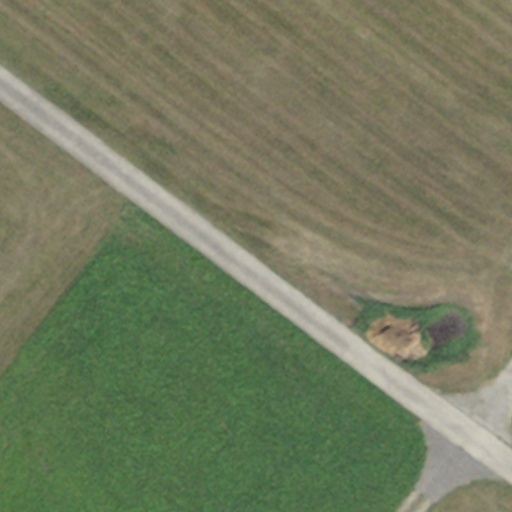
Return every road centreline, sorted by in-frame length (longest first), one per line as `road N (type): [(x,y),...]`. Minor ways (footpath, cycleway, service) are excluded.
road 1 (unclassified): [(511,469),(0,84)]
road 2 (track): [(414,511),(511,378)]
